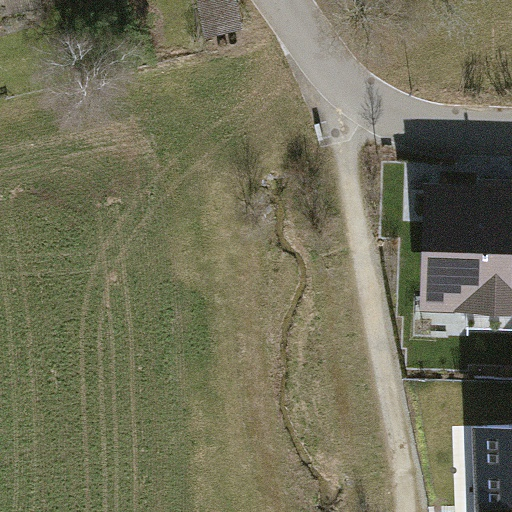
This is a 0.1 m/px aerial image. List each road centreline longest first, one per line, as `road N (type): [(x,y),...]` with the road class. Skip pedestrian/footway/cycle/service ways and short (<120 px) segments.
road 1 (unclassified): [(412,511),(341,89)]
road 2 (residential): [(341,89),(425,127),(511,132)]
